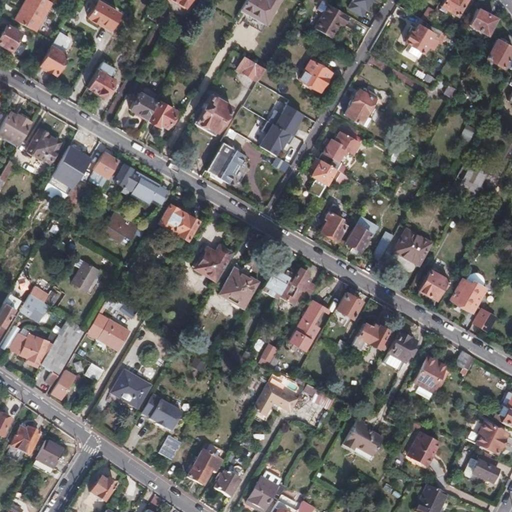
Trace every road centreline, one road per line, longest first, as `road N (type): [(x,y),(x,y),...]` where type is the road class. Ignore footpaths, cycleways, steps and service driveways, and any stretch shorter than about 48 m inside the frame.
road 1 (residential): [(261,226),(0,74)]
road 2 (residential): [(511,368),(261,226)]
road 3 (residential): [(394,0),(261,226)]
road 4 (residential): [(94,443),(195,511)]
